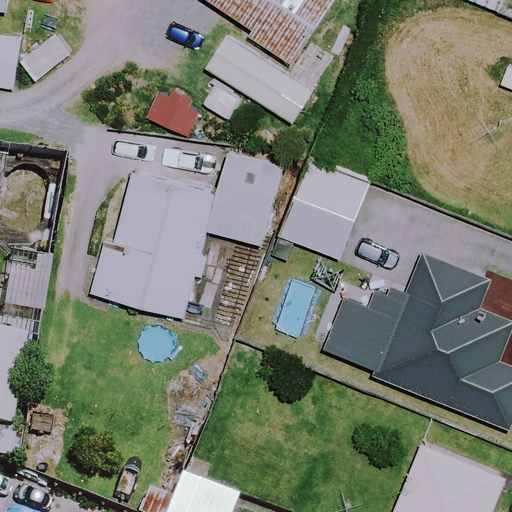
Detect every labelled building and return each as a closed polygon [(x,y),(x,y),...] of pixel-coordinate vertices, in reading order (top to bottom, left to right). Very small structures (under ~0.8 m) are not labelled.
[(8,0),(0,0),(0,9),(7,10),(8,0)] [(334,0),(209,0),(296,58),(334,0)] [(511,0),(461,0),(511,21),(511,0)] [(18,39),(0,36),(0,85),(13,87),(18,39)] [(312,92),(225,37),(206,66),(293,122),(312,92)] [(284,168),(236,155),(215,230),(263,244),(284,168)] [(370,182),(311,160),(283,237),(341,259),(370,182)] [(219,196),(134,173),(116,239),(106,236),(90,292),(185,318),(219,196)] [(491,283),(422,255),(404,300),(380,291),(350,365),(510,430),(511,425),(511,368),(497,363),(511,325),(511,324),(479,312),(491,283)] [(21,343),(0,339),(0,430),(6,432),(21,343)] [(491,511),(506,479),(422,443),(392,511),(491,511)]
